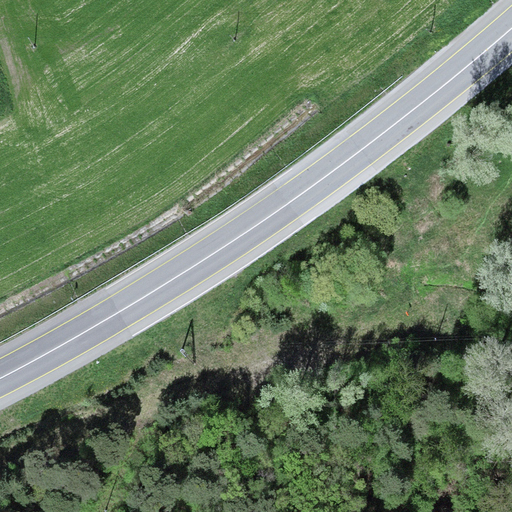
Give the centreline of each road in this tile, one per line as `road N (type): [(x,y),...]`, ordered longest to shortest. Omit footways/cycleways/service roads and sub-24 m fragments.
road 1 (primary): [(511,30),(226,245),(0,378)]
road 2 (motorway): [(0,421),(511,118)]
road 3 (motorway): [(511,32),(0,297)]
